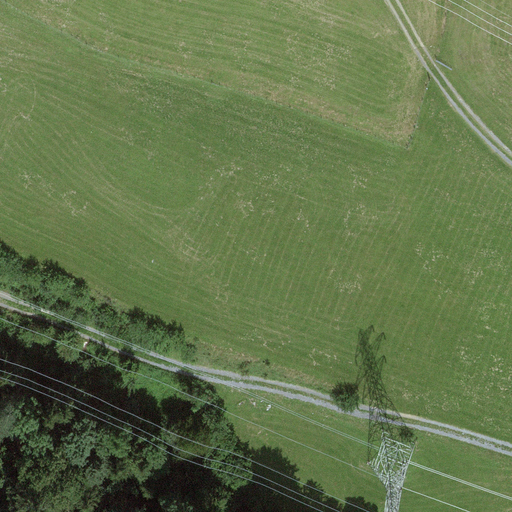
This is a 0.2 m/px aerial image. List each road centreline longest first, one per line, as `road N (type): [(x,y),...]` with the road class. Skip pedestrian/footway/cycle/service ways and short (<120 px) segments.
road 1 (track): [(511,441),(223,376),(0,290)]
road 2 (track): [(511,150),(473,114),(393,0)]
